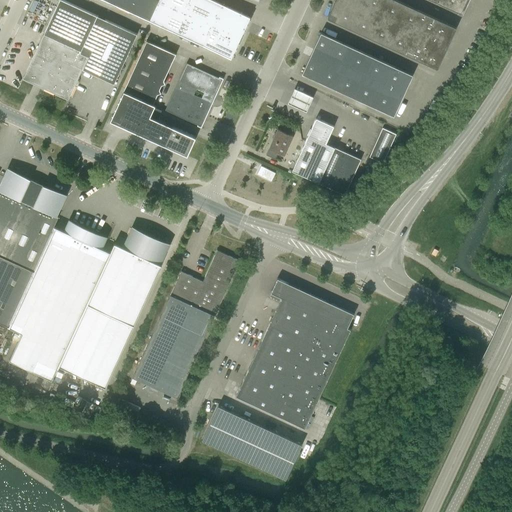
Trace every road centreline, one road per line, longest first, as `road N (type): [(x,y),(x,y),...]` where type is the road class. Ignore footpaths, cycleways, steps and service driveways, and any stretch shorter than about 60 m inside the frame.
road 1 (unclassified): [(271,241),(172,462),(153,470),(0,432)]
road 2 (unclassified): [(205,205),(0,110)]
road 3 (unclassified): [(205,205),(300,0)]
road 4 (primary): [(499,91),(403,200),(365,257)]
road 5 (primary): [(390,263),(435,179),(499,91)]
road 6 (tertiary): [(430,511),(511,335)]
road 7 (primary): [(364,268),(382,292),(511,351)]
road 8 (unknown): [(289,22),(440,83)]
road 9 (primary): [(511,336),(408,283),(390,263)]
road 10 (unclassified): [(450,511),(511,386)]
road 11 (unknown): [(203,386),(311,441)]
